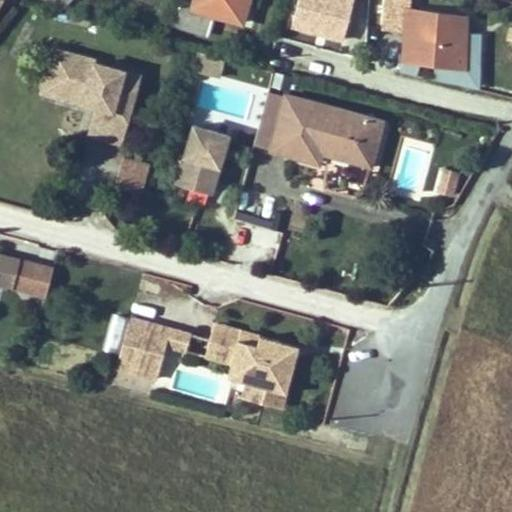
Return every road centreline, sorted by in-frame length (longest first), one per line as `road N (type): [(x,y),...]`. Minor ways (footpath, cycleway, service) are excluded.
road 1 (residential): [(0,217),(365,318),(410,321),(434,303),(511,146)]
road 2 (unknown): [(511,115),(338,74)]
